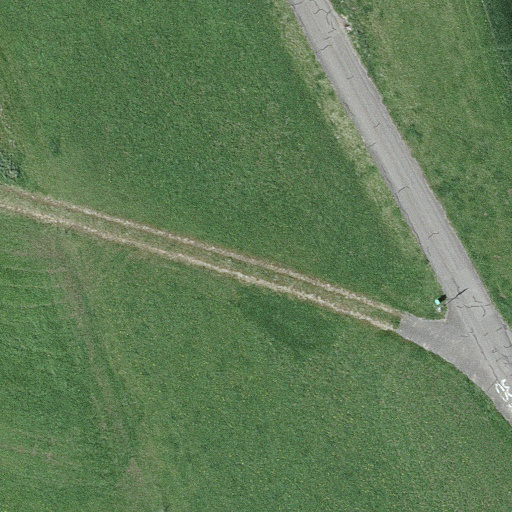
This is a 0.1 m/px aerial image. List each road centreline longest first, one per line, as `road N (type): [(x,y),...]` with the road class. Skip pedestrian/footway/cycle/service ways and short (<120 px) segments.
road 1 (track): [(494,359),(0,205)]
road 2 (unclassified): [(307,0),(511,388)]
